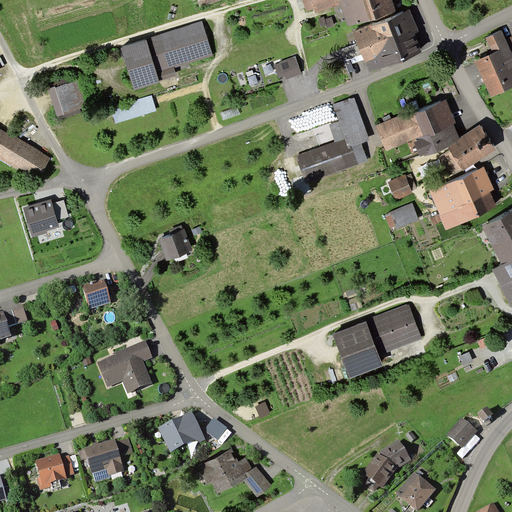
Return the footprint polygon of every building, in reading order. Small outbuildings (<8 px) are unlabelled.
[(309,0),(314,14),(334,7),(339,20),(345,18),(349,28),(397,12),(392,0),(309,0)] [(410,9),(353,32),(370,73),(422,52),(415,34),(419,32),(410,9)] [(197,22),(116,47),(127,84),(169,71),(168,66),(207,54),(197,22)] [(475,59),(490,92),(511,81),(511,65),(510,62),(501,41),(496,30),(483,36),(491,52),(475,59)] [(501,41),(510,62),(511,60),(511,38),(511,37),(501,41)] [(291,57),(272,64),(278,79),(297,72),(291,57)] [(74,76),(44,86),(54,118),(84,108),(74,76)] [(148,93),(109,106),(114,119),(153,107),(148,93)] [(410,110),(418,132),(425,151),(453,141),(439,100),(410,110)] [(410,110),(374,123),(381,145),(418,132),(410,110)] [(46,156),(0,128),(0,155),(34,175),(46,156)] [(462,167),(494,149),(492,145),(482,129),(451,147),(462,167)] [(347,140),(298,156),(306,180),(354,164),(347,140)] [(462,167),(451,147),(437,155),(448,174),(462,167)] [(429,191),(446,226),(491,205),(475,170),(429,191)] [(400,173),(386,180),(393,195),(407,188),(400,173)] [(50,199),(22,207),(30,238),(47,233),(46,230),(58,227),(50,199)] [(409,204),(383,214),(388,227),(414,217),(409,204)] [(511,207),(479,225),(500,265),(511,258),(511,207)] [(158,236),(165,255),(185,247),(178,228),(158,236)] [(494,268),(511,301),(511,258),(500,265),(494,268)] [(80,293),(86,310),(108,302),(101,285),(80,293)] [(404,304),(362,321),(375,353),(417,336),(404,304)] [(7,314),(11,328),(29,324),(25,309),(7,314)] [(7,314),(0,315),(0,340),(14,337),(11,328),(7,314)] [(376,356),(375,353),(362,321),(361,318),(329,330),(345,369),(376,356)] [(128,346),(138,342),(136,336),(126,340),(128,346)] [(112,357),(95,364),(104,385),(118,379),(124,393),(148,383),(138,361),(146,357),(140,341),(138,342),(128,346),(110,353),(112,357)] [(476,415),(480,422),(484,419),(487,418),(483,411),(476,415)] [(181,417),(157,427),(167,450),(191,440),(181,417)] [(459,420),(445,436),(458,447),(459,445),(470,433),(472,431),(459,420)] [(408,433),(403,436),(407,441),(412,438),(408,433)] [(124,439),(110,443),(113,455),(127,451),(124,439)] [(109,441),(81,449),(87,470),(102,466),(104,474),(117,471),(113,455),(110,443),(109,441)] [(397,442),(374,454),(391,467),(407,460),(397,442)] [(252,467),(247,471),(241,457),(234,461),(229,449),(197,463),(204,479),(210,476),(216,489),(241,477),(255,493),(266,484),(252,467)] [(378,487),(391,467),(374,454),(360,474),(364,477),(359,484),(370,491),(375,484),(378,487)] [(62,456),(39,463),(45,485),(68,478),(67,476),(63,460),(62,456)] [(71,458),(63,460),(67,476),(75,474),(71,458)] [(429,489),(411,474),(394,494),(413,509),(429,489)]
